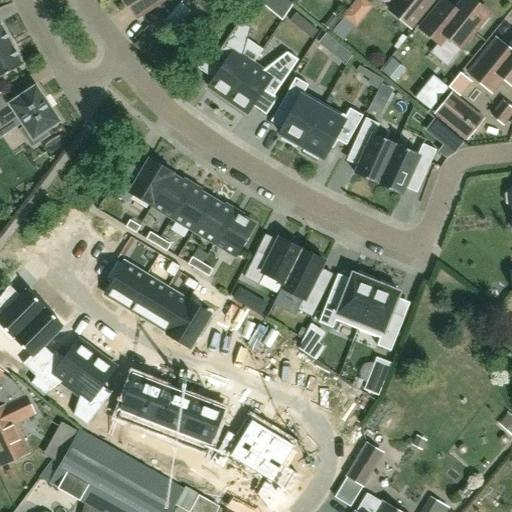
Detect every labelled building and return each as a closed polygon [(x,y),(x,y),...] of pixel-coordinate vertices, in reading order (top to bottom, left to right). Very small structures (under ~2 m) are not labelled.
[(184,0),(183,0),(123,0),(136,18),(154,6),(158,9),(154,12),(164,22),(184,0)] [(362,0),(349,16),(361,26),(379,5),(373,0),(362,0)] [(436,0),(397,0),(390,10),(411,27),(428,6),(430,8),(436,0)] [(473,0),(463,0),(457,8),(446,0),(440,0),(431,11),(433,13),(420,28),(440,44),(433,52),(448,64),(479,27),(482,29),(490,19),(487,16),(490,13),(473,0)] [(209,87),(228,100),(253,64),(242,57),(251,28),(240,21),(214,58),(224,64),(209,87)] [(0,24),(0,77),(23,66),(0,24)] [(327,52),(335,43),(325,34),(317,43),(327,52)] [(511,45),(509,49),(497,39),(470,73),(491,91),(503,77),(511,84),(511,45)] [(177,64),(162,50),(150,62),(166,76),(177,64)] [(263,71),(253,64),(228,100),(247,114),(263,91),(273,98),(298,61),(287,53),(263,71)] [(301,146),(325,105),(304,93),(308,86),(295,79),(279,108),(290,114),(279,134),(284,137),(282,140),(295,148),(297,144),(301,146)] [(36,86),(8,104),(10,106),(0,112),(0,122),(2,126),(17,116),(25,128),(21,130),(32,146),(48,136),(45,132),(58,123),(60,122),(36,86)] [(463,103),(455,96),(452,94),(447,101),(437,113),(468,137),(482,119),(470,109),(463,103)] [(380,116),(387,103),(375,97),(368,110),(380,116)] [(510,119),(511,114),(511,102),(503,99),(497,114),(510,119)] [(334,139),(346,146),(362,116),(350,109),(345,117),(325,105),(301,146),(305,149),(303,152),(317,160),(319,156),(323,159),(334,139)] [(378,185),(396,145),(374,135),(379,125),(366,119),(354,143),(367,149),(358,167),(355,174),(378,185)] [(445,146),(439,152),(447,158),(454,153),(463,142),(454,134),(445,146)] [(418,155),(396,145),(378,185),(401,195),(404,188),(413,170),(425,175),(436,151),(422,145),(418,155)] [(130,193),(152,207),(171,175),(172,173),(149,160),(130,193)] [(192,188),(171,175),(152,207),(173,219),(192,188)] [(194,232),(213,200),(192,188),(173,219),(194,232)] [(234,213),(213,200),(194,232),(215,244),(234,213)] [(255,225),(234,213),(215,244),(236,257),(255,225)] [(130,220),(125,227),(136,234),(140,227),(130,220)] [(150,233),(146,240),(156,246),(160,239),(150,233)] [(156,246),(166,252),(171,245),(160,239),(156,246)] [(268,260),(256,254),(244,278),(257,284),(263,274),(283,285),(281,289),(282,289),(301,250),(279,239),(277,242),(268,260)] [(311,287),(320,269),(324,261),(301,250),(282,289),(303,300),(298,310),(311,317),(323,293),(311,287)] [(192,258),(188,265),(198,271),(202,264),(192,258)] [(116,260),(105,278),(113,283),(124,265),(116,260)] [(180,267),(172,262),(165,273),(174,278),(178,272),(180,267)] [(113,283),(105,295),(127,308),(146,277),(124,263),(124,265),(113,283)] [(213,270),(202,264),(198,271),(209,277),(213,270)] [(344,295),(332,290),(319,323),(332,328),(335,321),(357,330),(376,283),(372,282),(373,278),(358,272),(357,276),(352,274),(350,280),(344,295)] [(146,277),(127,308),(148,321),(167,289),(146,277)] [(194,291),(199,284),(188,278),(184,285),(194,291)] [(380,285),(376,283),(357,330),(380,339),(377,346),(390,352),(403,319),(391,314),(397,299),(399,293),(395,291),(396,287),(381,281),(380,285)] [(167,289),(148,321),(168,333),(169,333),(188,302),(167,289)] [(0,303),(0,332),(11,343),(14,340),(45,309),(27,291),(20,298),(7,310),(0,303)] [(168,333),(167,335),(189,349),(210,315),(188,302),(169,333),(168,333)] [(45,309),(14,340),(31,356),(23,364),(36,377),(52,355),(43,346),(63,326),(45,309)] [(36,377),(31,384),(44,394),(61,382),(70,389),(97,354),(78,340),(65,359),(55,352),(53,354),(52,355),(36,377)] [(97,354),(70,389),(80,397),(73,415),(87,425),(111,393),(101,386),(115,367),(97,354)] [(365,376),(373,378),(371,390),(388,394),(394,362),(369,357),(365,376)] [(134,376),(117,419),(147,430),(164,388),(134,376)] [(164,388),(147,430),(177,442),(193,399),(164,388)] [(26,397),(5,407),(5,406),(0,408),(0,465),(0,466),(27,453),(13,423),(33,413),(26,397)] [(193,399),(177,442),(207,453),(223,411),(193,399)] [(99,418),(94,424),(104,432),(108,425),(99,418)] [(227,432),(214,454),(227,462),(230,457),(250,469),(273,433),(269,430),(271,427),(257,419),(255,422),(251,420),(239,439),(227,432)] [(94,424),(88,432),(99,438),(104,432),(94,424)] [(52,460),(39,478),(41,480),(49,484),(50,483),(86,503),(83,511),(170,511),(175,505),(183,490),(138,464),(114,451),(79,431),(60,465),(52,460)] [(273,433),(250,469),(266,479),(256,495),(267,508),(286,492),(297,474),(282,465),(294,446),(290,443),(292,440),(279,432),(277,435),(273,433)] [(367,445),(347,478),(362,487),(382,453),(367,445)] [(156,451),(150,461),(157,465),(163,454),(156,451)] [(163,454),(157,465),(166,470),(170,458),(163,454)] [(182,465),(176,476),(183,480),(189,469),(182,465)] [(189,469),(183,480),(190,484),(197,473),(189,469)] [(200,478),(193,489),(201,495),(208,483),(200,478)] [(396,511),(383,504),(367,494),(356,511),(396,511)] [(197,495),(187,511),(216,511),(219,507),(205,499),(197,495)] [(429,497),(420,511),(446,511),(448,509),(429,497)] [(257,511),(233,498),(227,508),(233,511),(257,511)]
